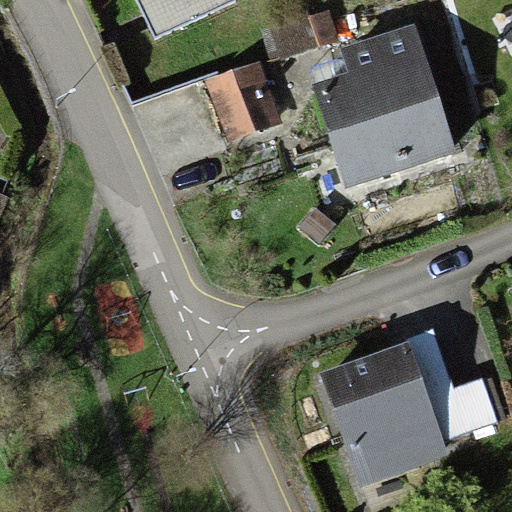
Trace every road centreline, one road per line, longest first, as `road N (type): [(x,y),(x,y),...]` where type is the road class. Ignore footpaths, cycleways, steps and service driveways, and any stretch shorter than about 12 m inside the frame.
road 1 (residential): [(32,0),(204,349)]
road 2 (residential): [(204,349),(511,235)]
road 3 (residential): [(204,349),(271,511)]
